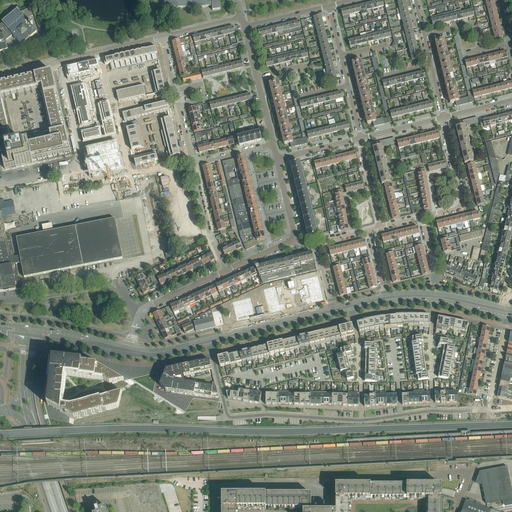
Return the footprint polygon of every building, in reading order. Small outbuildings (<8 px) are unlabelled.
[(162,0),(162,8),(165,8),(205,7),(212,7),(212,9),(212,11),(221,9),(218,0),(162,0)] [(376,1),(371,3),(372,9),(373,13),(379,11),(378,8),(376,1)] [(365,4),(359,6),(361,12),(362,15),(367,14),(366,10),(365,4)] [(6,40),(8,39),(13,35),(21,45),(28,40),(29,41),(31,39),(30,38),(37,32),(31,25),(33,24),(31,22),(29,23),(26,19),(33,16),(29,8),(20,12),(17,9),(2,22),(3,23),(0,24),(0,51),(8,49),(6,40)] [(443,14),(437,15),(437,16),(438,18),(439,25),(445,23),(444,17),(443,14)] [(437,16),(431,18),(431,20),(433,26),(439,25),(438,18),(437,16)] [(300,21),(294,22),(296,32),(302,31),(300,21)] [(294,22),(288,24),(290,34),(296,32),(294,22)] [(288,24),(282,25),(285,35),(290,34),(288,24)] [(282,25),(276,26),(278,33),(279,37),(285,35),(282,25)] [(233,27),(228,28),(229,34),(230,38),(236,37),(235,33),(233,27)] [(270,28),(265,29),(266,36),(267,39),(273,38),(272,34),(270,28)] [(391,37),(389,28),(384,29),(383,30),(384,32),(385,38),(391,37)] [(385,38),(384,32),(383,30),(383,29),(377,30),(378,33),(380,40),(385,38)] [(216,31),(210,32),(212,41),(213,42),(218,41),(218,39),(216,31)] [(366,33),(360,34),(361,38),(362,44),(368,43),(366,36),(366,34),(366,33)] [(199,35),(193,37),(194,43),(195,46),(201,45),(200,41),(199,35)] [(186,43),(185,39),(172,42),(173,48),(181,46),(180,44),(186,43)] [(437,48),(446,46),(444,39),(435,42),(437,48)] [(449,60),(446,46),(437,48),(438,54),(437,54),(437,57),(439,56),(440,62),(449,60)] [(185,51),(182,52),(175,54),(176,60),(184,58),(187,57),(185,51)] [(506,51),(499,53),(501,59),(502,62),(506,61),(508,60),(508,57),(506,51)] [(289,52),(283,54),(285,63),(291,61),(289,53),(289,52)] [(499,53),(494,54),(495,61),(496,63),(502,62),(501,59),(499,53)] [(494,54),(488,56),(489,62),(490,65),(496,63),(495,61),(494,54)] [(113,56),(103,58),(105,65),(110,64),(114,63),(115,64),(113,56)] [(189,63),(188,57),(187,57),(184,58),(176,60),(178,66),(189,63)] [(482,57),(476,59),(478,65),(479,68),(484,67),(484,66),(484,63),(482,57)] [(88,62),(88,63),(90,73),(95,72),(94,67),(99,66),(97,59),(88,62)] [(363,66),(361,60),(352,63),(353,69),(363,66)] [(453,74),(449,60),(440,62),(441,68),(440,68),(441,71),(442,71),(443,76),(453,74)] [(83,64),(86,76),(91,75),(90,73),(88,63),(86,64),(86,65),(83,65),(83,64)] [(190,69),(189,63),(178,66),(179,71),(189,69),(190,69)] [(78,65),(80,77),(86,76),(83,64),(80,65),(81,66),(78,66),(78,65)] [(215,75),(213,69),(212,65),(206,67),(207,70),(209,76),(215,75)] [(366,81),(363,66),(353,69),(355,74),(353,75),(354,77),(355,77),(357,83),(366,81)] [(190,75),(189,69),(179,71),(181,77),(182,77),(185,76),(188,76),(190,75)] [(0,142),(0,143),(0,147),(0,148),(3,148),(3,151),(1,151),(1,152),(2,157),(2,158),(4,162),(3,163),(4,163),(5,168),(5,169),(6,169),(10,167),(10,168),(11,168),(11,167),(16,166),(16,167),(16,166),(21,165),(22,165),(26,164),(27,164),(32,163),(33,163),(32,159),(37,158),(37,159),(38,159),(37,158),(42,157),(42,158),(43,158),(43,157),(47,156),(48,157),(48,156),(53,155),(53,156),(54,155),(54,154),(58,153),(58,154),(59,154),(59,153),(64,152),(64,153),(65,153),(64,152),(69,151),(69,152),(70,152),(67,136),(65,130),(65,129),(63,129),(54,92),(56,91),(55,86),(53,86),(52,84),(55,83),(52,71),(47,72),(48,74),(45,74),(45,73),(41,74),(41,75),(39,76),(39,74),(35,75),(35,74),(34,74),(34,75),(21,78),(15,79),(13,80),(9,81),(6,82),(6,80),(5,80),(5,82),(2,82),(2,84),(0,84),(0,142)] [(424,72),(417,73),(419,80),(419,82),(426,81),(424,72)] [(456,88),(453,74),(443,76),(445,82),(443,83),(444,85),(445,85),(447,91),(456,88)] [(400,78),(394,79),(395,85),(396,89),(402,87),(401,84),(400,78)] [(280,87),(278,81),(269,83),(271,89),(280,87)] [(370,95),(366,81),(357,83),(358,89),(357,89),(357,92),(359,91),(360,97),(370,95)] [(143,85),(137,86),(140,97),(145,96),(143,86),(143,85)] [(85,86),(72,89),(73,95),(87,92),(85,86)] [(283,101),(280,87),(271,89),(272,95),(271,96),(271,98),(273,98),(274,104),(283,101)] [(459,99),(456,88),(447,91),(448,97),(447,97),(448,99),(449,99),(450,103),(455,102),(459,101),(458,100),(459,99)] [(116,91),(119,102),(124,101),(122,90),(116,91)] [(87,92),(73,95),(75,95),(76,100),(88,97),(87,92)] [(334,94),(328,95),(330,101),(331,105),(336,104),(335,100),(334,94)] [(328,95),(322,96),(324,103),(325,106),(331,105),(330,101),(328,95)] [(373,109),(370,95),(360,97),(362,103),(360,103),(361,106),(362,105),(364,111),(373,109)] [(88,97),(76,100),(77,105),(89,102),(87,102),(85,98),(88,97)] [(312,106),(311,99),(305,101),(307,107),(308,110),(313,108),(313,105),(312,106)] [(283,101),(274,104),(275,109),(274,110),(275,112),(276,112),(277,118),(287,116),(290,115),(289,109),(285,110),(283,101)] [(89,102),(77,105),(78,110),(90,107),(89,102)] [(162,103),(159,104),(161,113),(169,111),(169,110),(168,106),(167,102),(166,103),(163,104),(162,103)] [(108,104),(99,106),(101,114),(109,112),(109,111),(108,111),(108,108),(109,108),(108,104)] [(152,105),(152,106),(154,115),(161,113),(159,104),(158,104),(158,105),(152,106),(152,105)] [(152,106),(145,108),(146,115),(153,113),(154,115),(152,106)] [(90,107),(78,110),(80,117),(88,115),(87,108),(90,108),(90,107)] [(138,109),(137,109),(139,118),(140,118),(139,117),(146,115),(145,108),(144,108),(144,107),(143,108),(138,109)] [(200,113),(198,107),(188,109),(190,115),(200,113)] [(137,110),(130,111),(132,120),(139,118),(137,109),(137,110)] [(376,120),(373,109),(364,111),(365,117),(364,118),(364,120),(366,120),(367,124),(373,122),(376,121),(376,120)] [(123,113),(125,122),(132,120),(130,111),(127,112),(127,113),(124,114),(123,113)] [(109,112),(101,114),(102,114),(104,121),(112,119),(111,118),(110,113),(110,112),(109,112)] [(201,118),(200,113),(190,115),(191,121),(198,119),(201,118)] [(88,115),(80,117),(82,125),(90,123),(88,115)] [(290,130),(287,116),(277,118),(279,124),(277,124),(278,126),(279,126),(281,132),(290,130)] [(503,126),(500,116),(494,117),(496,125),(497,128),(503,126)] [(171,118),(161,120),(162,126),(173,123),(172,120),(171,120),(171,118)] [(112,119),(104,121),(105,128),(104,128),(113,126),(111,119),(112,119)] [(490,126),(489,119),(482,120),(482,121),(479,122),(481,128),(490,126)] [(341,121),(335,122),(337,132),(343,130),(341,124),(341,121)] [(331,133),(337,132),(335,122),(329,124),(330,127),(331,133)] [(163,131),(161,131),(161,132),(174,128),(173,125),(172,125),(172,124),(173,123),(162,126),(163,131)] [(204,130),(202,124),(193,127),(194,133),(204,130)] [(467,129),(466,126),(466,125),(464,125),(457,127),(456,127),(457,135),(466,133),(465,129),(467,129)] [(113,126),(104,128),(106,136),(115,134),(114,133),(113,133),(113,130),(114,129),(113,126)] [(138,126),(126,129),(128,134),(140,131),(138,126)] [(174,128),(161,132),(162,137),(175,134),(174,130),(173,129),(174,129),(174,128)] [(236,141),(233,129),(230,130),(232,136),(226,137),(227,139),(226,139),(228,146),(234,144),(234,142),(236,141)] [(91,130),(83,132),(85,141),(86,140),(86,139),(89,139),(89,140),(93,139),(91,130)] [(91,130),(93,139),(93,138),(97,137),(97,138),(100,137),(98,130),(91,131),(91,130)] [(293,141),(290,130),(281,132),(282,138),(281,138),(281,141),(283,140),(284,144),(290,143),(293,142),(293,141)] [(140,131),(128,134),(129,139),(141,137),(140,131)] [(262,140),(259,131),(248,134),(250,143),(262,140)] [(439,139),(438,132),(431,133),(433,140),(439,139)] [(467,136),(466,133),(457,135),(459,141),(457,141),(458,142),(469,140),(468,136),(467,136)] [(175,134),(162,137),(164,142),(176,139),(176,136),(175,136),(175,134)] [(250,143),(248,134),(237,137),(239,146),(250,143)] [(141,137),(129,139),(130,145),(142,142),(141,137)] [(308,144),(306,137),(303,138),(298,139),(299,146),(308,144)] [(176,139),(164,142),(165,147),(178,144),(177,141),(176,141),(176,139)] [(299,146),(298,139),(293,141),(293,142),(290,143),(291,148),(299,146)] [(470,143),(469,140),(458,142),(458,144),(459,144),(461,149),(470,147),(469,143),(470,143)] [(142,142),(130,145),(132,150),(144,147),(142,142)] [(90,159),(87,159),(87,160),(88,160),(88,161),(91,160),(92,164),(89,165),(91,175),(94,174),(99,172),(100,175),(106,174),(106,171),(110,170),(111,173),(117,171),(116,168),(122,167),(117,144),(91,150),(92,154),(89,155),(90,159)] [(178,144),(165,147),(167,147),(169,152),(166,152),(179,149),(178,146),(177,145),(178,144)] [(383,146),(381,147),(378,148),(377,144),(373,145),(374,147),(373,148),(375,155),(383,153),(382,150),(384,149),(383,146)] [(471,151),(470,147),(461,149),(462,155),(461,156),(461,157),(473,154),(472,150),(471,151)] [(179,149),(166,152),(168,158),(170,158),(175,157),(175,156),(180,155),(179,151),(178,150),(179,150),(179,149)] [(356,159),(355,152),(348,154),(349,161),(356,159)] [(148,154),(150,163),(155,162),(155,161),(157,161),(158,161),(156,153),(149,155),(148,154)] [(385,160),(384,157),(383,153),(375,155),(376,161),(375,161),(375,163),(385,160)] [(148,154),(141,156),(143,165),(148,164),(148,163),(150,162),(150,163),(148,154)] [(474,158),(473,154),(461,157),(461,158),(463,158),(464,164),(473,162),(472,158),(474,158)] [(141,156),(133,157),(136,167),(141,165),(143,164),(143,165),(141,156)] [(246,163),(245,156),(222,162),(224,169),(232,167),(232,166),(239,165),(246,163)] [(325,159),(320,161),(321,168),(323,173),(326,172),(326,170),(328,170),(327,166),(325,159)] [(387,168),(386,164),(385,160),(375,163),(375,164),(377,164),(378,170),(387,168)] [(301,168),(300,162),(291,164),(292,170),(301,168)] [(233,172),(232,167),(224,169),(225,175),(229,174),(233,172)] [(303,174),(301,168),(292,170),(294,176),(303,174)] [(389,175),(388,171),(387,168),(378,170),(380,176),(378,176),(378,177),(389,175)] [(479,174),(478,169),(478,168),(476,169),(469,171),(470,176),(479,174)] [(249,176),(248,169),(241,171),(236,172),(237,179),(249,176)] [(426,179),(426,173),(425,170),(418,171),(419,173),(418,174),(419,180),(426,179)] [(303,174),(294,176),(295,182),(304,180),(303,176),(307,175),(306,174),(303,174)] [(480,174),(479,174),(470,176),(471,182),(479,180),(482,180),(480,174)] [(390,182),(389,179),(389,175),(378,177),(379,179),(380,178),(382,184),(384,184),(390,182)] [(213,176),(205,178),(207,184),(215,182),(217,182),(215,176),(213,176)] [(237,179),(231,180),(232,186),(239,185),(251,182),(249,176),(237,179)] [(305,186),(304,180),(295,182),(296,188),(305,186)] [(230,194),(252,188),(251,182),(239,185),(232,186),(232,187),(229,187),(230,194)] [(307,192),(305,186),(296,188),(298,194),(307,192)] [(254,195),(252,188),(230,194),(232,200),(254,195)] [(343,199),(343,194),(342,194),(342,191),(335,192),(335,194),(335,195),(336,201),(343,199)] [(299,200),(308,198),(307,192),(298,194),(299,200)] [(217,194),(209,196),(211,201),(219,199),(220,199),(219,193),(217,194)] [(256,201),(254,195),(232,200),(233,206),(237,205),(256,201)] [(310,204),(308,198),(299,200),(301,206),(310,204)] [(485,204),(483,198),(476,199),(477,206),(485,204)] [(256,201),(237,205),(238,212),(257,207),(256,201)] [(223,204),(220,205),(212,207),(214,213),(222,211),(224,210),(223,204)] [(311,210),(310,204),(301,206),(302,213),(311,210)] [(236,219),(259,214),(257,207),(238,212),(235,213),(236,219)] [(313,216),(311,210),(302,213),(304,219),(313,216)] [(400,218),(398,211),(391,212),(393,219),(400,218)] [(480,219),(478,212),(471,213),(473,221),(480,219)] [(473,221),(471,213),(466,215),(467,222),(470,221),(471,223),(474,222),(473,221)] [(238,225),(260,220),(259,214),(236,219),(238,225)] [(314,222),(313,216),(304,219),(305,225),(314,222)] [(262,226),(260,220),(238,225),(239,232),(262,226)] [(444,228),(443,220),(436,222),(438,229),(444,228)] [(226,229),(224,222),(216,224),(218,231),(226,229)] [(316,229),(314,222),(305,225),(307,231),(316,229)] [(340,225),(337,226),(338,233),(341,232),(341,231),(349,230),(348,224),(340,225)] [(263,232),(262,226),(239,232),(241,238),(263,232)] [(419,234),(418,227),(411,228),(412,235),(419,234)] [(317,235),(316,229),(307,231),(308,237),(317,235)] [(485,230),(481,230),(477,232),(478,238),(483,237),(485,230)] [(399,231),(394,233),(395,240),(398,239),(399,242),(402,241),(401,238),(399,231)] [(265,239),(263,233),(263,232),(241,238),(244,245),(247,243),(250,242),(253,240),(253,241),(256,240),(258,245),(263,243),(262,240),(265,239)] [(390,241),(388,234),(381,236),(383,243),(390,241)] [(0,287),(18,285),(15,265),(16,263),(15,259),(22,258),(20,242),(21,239),(0,242),(0,287)] [(125,257),(122,240),(82,246),(84,257),(77,258),(78,260),(25,269),(25,273),(125,257)] [(234,240),(232,241),(233,244),(236,251),(242,248),(239,241),(236,243),(234,240)] [(365,240),(358,242),(360,249),(360,251),(367,250),(366,247),(367,247),(365,241),(365,240)] [(226,244),(221,246),(225,256),(230,253),(227,246),(226,244)] [(236,251),(233,244),(227,246),(230,253),(236,251)] [(349,251),(347,244),(341,246),(343,253),(343,255),(349,253),(349,251)] [(424,251),(422,245),(413,248),(415,253),(417,253),(424,251)] [(337,254),(335,247),(328,249),(330,256),(337,254)] [(393,253),(386,254),(387,260),(395,258),(397,258),(396,252),(393,253)] [(215,260),(212,253),(207,256),(210,262),(215,260)] [(316,270),(312,253),(305,254),(308,265),(307,265),(309,272),(316,270)] [(305,254),(298,256),(303,273),(309,272),(307,265),(308,265),(305,254)] [(204,265),(201,258),(200,255),(194,258),(199,267),(204,265)] [(210,262),(207,256),(201,258),(204,265),(210,262)] [(303,273),(298,256),(291,258),(296,275),(303,273)] [(199,267),(194,258),(192,259),(193,262),(190,263),(193,270),(199,267)] [(296,275),(291,258),(283,260),(287,277),(296,275)] [(371,264),(370,258),(362,260),(363,263),(361,264),(361,267),(364,266),(371,264)] [(287,277),(283,260),(275,262),(279,279),(287,277)] [(279,279),(275,262),(267,264),(271,281),(279,279)] [(193,270),(190,263),(185,266),(188,272),(193,270)] [(271,281),(267,264),(257,266),(255,267),(263,283),(271,281)] [(454,277),(458,266),(456,265),(454,269),(452,268),(449,276),(451,277),(451,276),(454,277)] [(188,272),(185,266),(179,268),(182,275),(188,272)] [(182,275),(179,268),(174,271),(177,277),(182,275)] [(257,275),(254,268),(248,270),(251,277),(257,275)] [(461,272),(458,280),(460,280),(461,280),(463,281),(467,270),(465,269),(465,270),(462,269),(461,272)] [(251,277),(248,270),(243,273),(246,280),(251,277)] [(467,270),(463,281),(465,282),(467,283),(470,275),(471,272),(470,271),(467,270)] [(177,277),(174,271),(168,273),(171,280),(177,277)] [(472,284),(477,274),(477,272),(475,271),(473,276),(470,275),(467,283),(469,284),(469,283),(472,284)] [(171,280),(168,273),(163,276),(166,282),(171,280)] [(246,280),(243,273),(237,275),(240,282),(246,280)] [(145,280),(142,274),(136,277),(138,283),(145,280)] [(477,287),(480,279),(477,278),(479,274),(477,274),(472,284),(472,285),(477,287)] [(240,282),(237,275),(232,278),(235,285),(240,282)] [(166,282),(163,276),(157,278),(160,285),(166,282)] [(305,300),(291,304),(292,307),(306,303),(306,305),(323,300),(317,276),(300,280),(305,300)] [(232,278),(226,280),(229,287),(232,286),(234,291),(237,289),(235,285),(232,278)] [(148,285),(145,280),(138,283),(141,288),(148,285)] [(229,287),(226,280),(221,282),(224,289),(229,287)] [(498,291),(499,284),(491,282),(491,281),(485,280),(484,286),(490,288),(490,289),(498,291)] [(224,289),(221,282),(216,285),(219,292),(224,289)] [(144,294),(154,289),(153,287),(149,288),(148,285),(141,288),(144,294)] [(217,293),(214,286),(208,288),(211,296),(217,293)] [(280,286),(263,290),(269,314),(289,309),(289,308),(292,307),(291,304),(285,305),(280,286)] [(211,296),(208,288),(203,291),(206,298),(211,296)] [(206,298),(203,291),(197,293),(201,301),(206,298)] [(201,301),(197,293),(192,296),(195,303),(201,301)] [(195,303),(192,296),(187,298),(190,306),(195,303)] [(190,306),(187,298),(181,301),(185,308),(190,306)] [(250,298),(232,303),(237,322),(255,317),(250,298)] [(185,308),(181,301),(176,303),(179,310),(185,308)] [(179,310),(176,303),(170,306),(173,313),(179,310)] [(201,320),(194,322),(195,329),(196,332),(215,327),(211,310),(199,315),(200,316),(201,320)] [(163,318),(160,311),(153,314),(155,318),(154,319),(155,321),(156,321),(163,318)] [(438,317),(436,329),(442,330),(444,318),(438,317)] [(166,323),(163,318),(156,321),(159,327),(166,323)] [(444,318),(442,330),(448,331),(450,320),(444,318)] [(450,320),(448,331),(454,332),(456,321),(450,319),(450,320)] [(194,330),(190,320),(179,325),(180,328),(182,327),(185,334),(194,330)] [(362,321),(356,323),(359,333),(365,332),(362,321)] [(456,321),(454,332),(460,333),(462,322),(456,321)] [(462,322),(460,333),(466,335),(468,323),(462,322)] [(167,326),(166,323),(159,327),(161,332),(168,329),(169,329),(171,328),(170,325),(167,326)] [(347,326),(345,326),(348,337),(354,335),(352,325),(350,325),(349,325),(347,325),(347,326)] [(339,327),(342,339),(342,338),(348,337),(345,326),(343,327),(343,326),(341,327),(339,328),(339,327)] [(339,327),(334,329),(336,340),(342,339),(339,327)] [(172,336),(169,329),(168,329),(161,332),(162,333),(161,333),(162,336),(163,335),(165,340),(168,338),(172,336)] [(334,329),(328,330),(331,341),(336,340),(334,329)] [(328,330),(323,331),(326,343),(331,341),(328,330)] [(323,331),(318,333),(321,344),(326,343),(323,331)] [(318,333),(313,334),(315,345),(321,344),(318,333)] [(308,335),(307,335),(310,347),(315,345),(313,334),(308,335)] [(307,335),(302,336),(305,347),(310,346),(310,347),(307,335)] [(439,340),(438,344),(451,347),(451,346),(452,341),(439,339),(439,340)] [(438,344),(437,347),(444,348),(443,351),(453,353),(453,352),(454,347),(451,346),(451,347),(438,344)] [(262,347),(261,347),(264,359),(265,359),(264,357),(270,356),(270,355),(267,345),(267,346),(264,347),(262,348),(262,347)] [(339,355),(336,356),(337,356),(352,352),(352,351),(353,351),(352,348),(351,348),(351,347),(351,346),(338,350),(339,355)] [(256,348),(259,360),(264,359),(261,347),(258,348),(258,349),(256,349),(256,348)] [(250,350),(252,360),(256,359),(258,359),(258,360),(259,360),(256,348),(252,349),(252,350),(250,350)] [(239,352),(234,354),(236,363),(242,362),(239,352)] [(352,352),(337,356),(338,361),(347,359),(347,357),(353,355),(352,352)] [(228,355),(230,365),(236,363),(234,354),(228,355)] [(204,361),(203,361),(206,371),(211,370),(209,360),(208,360),(204,361)] [(61,407),(61,412),(74,420),(79,421),(100,423),(117,418),(155,423),(198,422),(216,422),(217,422),(217,421),(218,408),(221,409),(221,402),(219,402),(219,401),(219,398),(215,398),(211,397),(210,397),(206,396),(205,396),(200,396),(199,396),(194,395),(188,394),(183,393),(177,392),(172,392),(166,391),(123,385),(124,381),(123,381),(124,380),(118,377),(117,376),(117,377),(114,375),(112,374),(111,373),(110,372),(106,370),(75,367),(76,366),(66,365),(65,375),(62,399),(61,407)] [(162,380),(160,385),(166,391),(172,392),(177,392),(183,393),(188,394),(194,395),(195,385),(185,383),(184,376),(190,375),(188,365),(187,365),(183,366),(181,366),(177,368),(176,368),(172,369),(170,369),(166,370),(166,371),(165,372),(164,376),(163,377),(162,380)] [(350,369),(340,372),(345,371),(347,379),(347,380),(354,378),(353,375),(354,375),(353,371),(351,372),(350,369)] [(233,393),(226,392),(228,399),(237,400),(239,389),(238,389),(238,390),(234,389),(233,393)] [(511,397),(507,396),(507,394),(498,392),(497,397),(511,400),(511,397)] [(511,493),(511,494),(507,467),(479,472),(475,483),(482,485),(486,504),(502,500),(503,504),(506,506),(511,505),(511,493)] [(441,511),(441,500),(441,497),(441,496),(441,495),(441,489),(441,485),(432,485),(429,485),(405,485),(349,485),(346,485),(344,485),(336,485),(336,511),(335,511),(441,511)] [(335,511),(336,511),(311,511),(311,494),(222,494),(221,511),(236,511),(236,510),(236,508),(303,508),(303,511),(302,511),(335,511)] [(489,511),(491,510),(466,500),(461,511),(489,511)]
